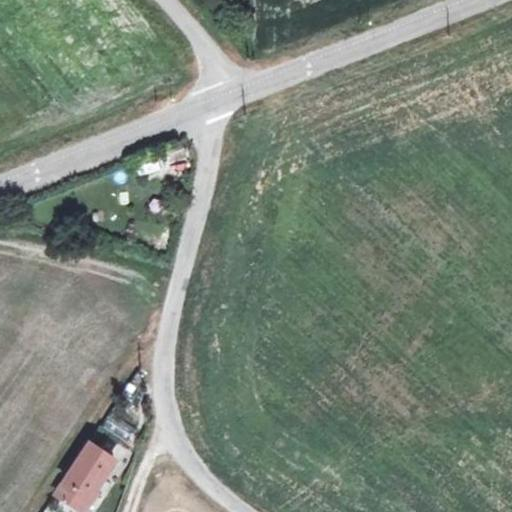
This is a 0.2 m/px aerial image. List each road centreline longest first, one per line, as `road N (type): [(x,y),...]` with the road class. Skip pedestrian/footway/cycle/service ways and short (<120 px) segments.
road 1 (track): [(239,511),(209,493),(167,426),(161,361),(218,148),(219,91),(217,71),(155,0)]
road 2 (unclassified): [(0,192),(490,0)]
